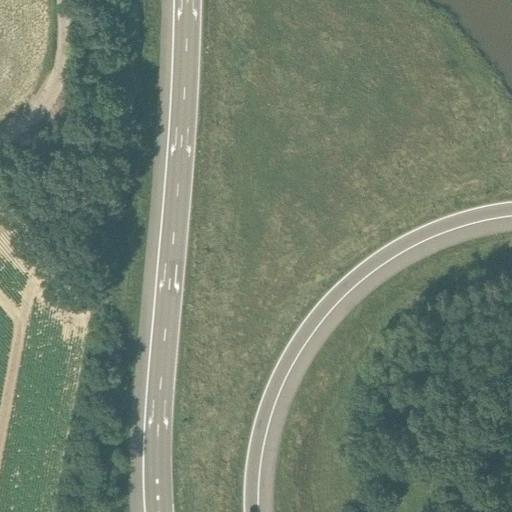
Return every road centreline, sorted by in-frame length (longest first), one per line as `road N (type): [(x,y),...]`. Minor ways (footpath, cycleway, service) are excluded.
road 1 (motorway): [(180,0),(151,511)]
road 2 (motorway): [(251,511),(259,423),(309,323),(389,254),(443,228),(511,212)]
